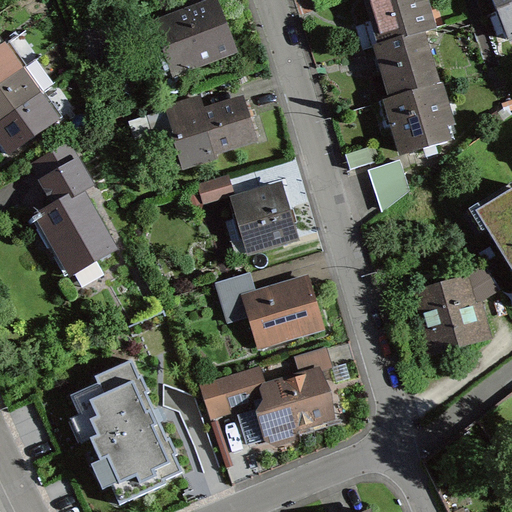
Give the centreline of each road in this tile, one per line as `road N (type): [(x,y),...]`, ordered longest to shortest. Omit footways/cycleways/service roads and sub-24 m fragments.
road 1 (residential): [(397,438),(271,0)]
road 2 (residential): [(397,438),(230,511)]
